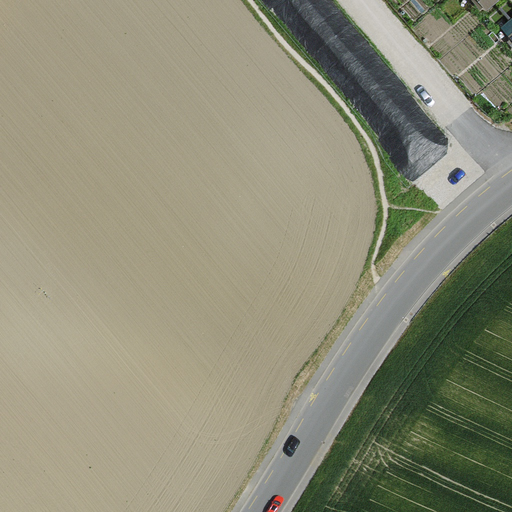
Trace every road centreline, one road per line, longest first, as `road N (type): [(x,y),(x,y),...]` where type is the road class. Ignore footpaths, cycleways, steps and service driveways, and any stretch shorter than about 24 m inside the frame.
road 1 (tertiary): [(263,511),(372,332),(459,229),(511,186)]
road 2 (track): [(511,171),(364,0)]
